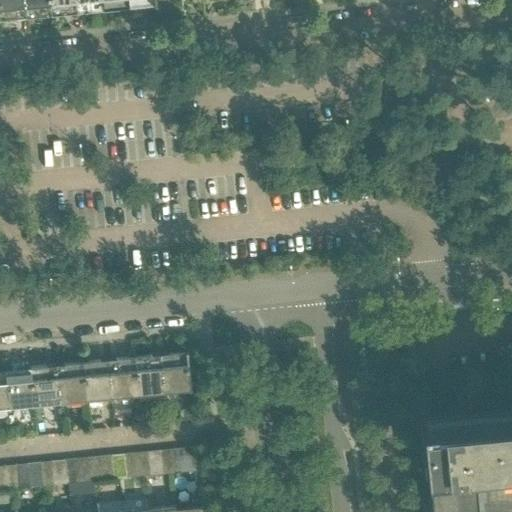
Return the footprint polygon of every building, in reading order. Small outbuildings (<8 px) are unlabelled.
[(15,19),(25,18),(23,0),(0,0),(0,19),(15,18),(15,19)] [(35,16),(51,14),(49,0),(23,0),(25,18),(35,17),(35,16)] [(66,14),(77,13),(75,0),(49,0),(51,14),(66,13),(66,14)] [(87,11),(103,9),(101,0),(75,0),(77,13),(87,12),(87,11)] [(118,9),(129,8),(127,0),(101,0),(103,9),(118,8),(118,9)] [(159,353),(163,391),(188,389),(191,389),(190,383),(189,383),(186,355),(187,355),(186,350),(184,351),(184,352),(170,353),(170,352),(159,353)] [(137,394),(163,391),(159,353),(149,354),(149,355),(133,357),(137,394)] [(111,396),(137,394),(133,357),(117,358),(107,359),(111,396)] [(85,398),(111,396),(107,359),(97,360),(82,362),(85,398)] [(59,401),(85,398),(82,362),(66,363),(56,364),(59,401)] [(34,404),(59,401),(56,364),(46,365),(30,367),(34,404)] [(8,406),(34,404),(30,367),(15,368),(14,368),(4,369),(8,406)] [(511,511),(511,405),(430,413),(439,511),(511,511)] [(184,447),(187,471),(199,470),(198,465),(197,466),(196,450),(197,450),(196,446),(184,447)] [(174,472),(187,471),(184,447),(172,449),(174,472)] [(163,473),(174,472),(172,449),(160,450),(163,473)] [(151,475),(163,473),(160,450),(148,451),(151,475)] [(139,476),(151,475),(148,451),(137,452),(139,476)] [(126,477),(139,476),(137,452),(124,453),(126,477)] [(114,478),(126,477),(124,453),(112,455),(114,478)] [(102,479),(114,478),(112,455),(100,456),(102,479)] [(90,481),(102,479),(100,456),(88,457),(90,481)] [(78,482),(90,481),(88,457),(76,458),(78,482)] [(66,483),(78,482),(76,458),(63,459),(66,483)] [(54,484),(66,483),(63,459),(51,461),(54,484)] [(43,485),(54,484),(51,461),(40,462),(43,485)] [(31,486),(43,485),(40,462),(28,463),(31,486)] [(18,488),(31,486),(28,463),(16,464),(18,488)] [(7,489),(18,488),(16,464),(5,465),(7,489)] [(174,506),(174,511),(202,511),(202,508),(203,508),(202,503),(200,503),(174,506)]
